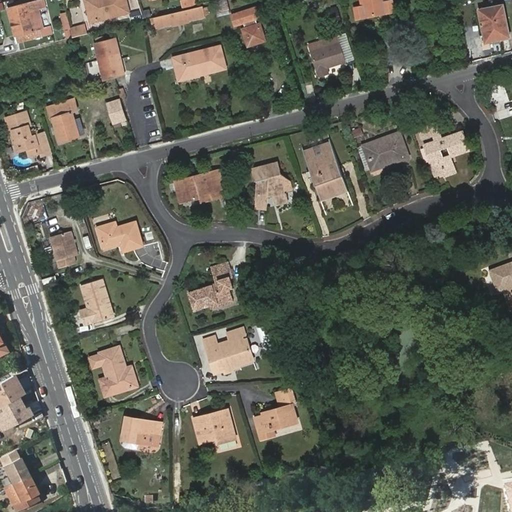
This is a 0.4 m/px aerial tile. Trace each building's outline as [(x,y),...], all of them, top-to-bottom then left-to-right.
[(85,0),(91,20),(130,11),(126,0),(85,0)] [(227,0),(224,0),(214,2),(219,17),(231,14),(227,0)] [(382,0),(363,0),(365,6),(354,8),(357,19),(395,12),(393,1),(383,3),(382,0)] [(231,11),(236,26),(244,23),(246,28),(243,29),(248,46),(266,41),(260,23),(257,24),(256,19),(264,16),(261,6),(258,7),(257,2),(231,11)] [(31,14),(29,7),(29,4),(9,9),(17,43),(43,36),(37,13),(31,14)] [(35,5),(29,7),(31,14),(37,13),(35,5)] [(202,5),(198,6),(152,17),(152,22),(156,22),(157,27),(180,21),(205,15),(202,5)] [(481,10),(488,42),(490,41),(492,48),(495,47),(494,44),(502,42),(502,39),(511,37),(503,5),(481,10)] [(71,28),(73,37),(87,33),(85,24),(71,28)] [(309,45),(320,78),(330,74),(328,68),(346,62),(340,44),(337,36),(309,45)] [(117,40),(97,44),(105,81),(116,78),(125,75),(117,40)] [(348,41),(340,44),(346,62),(354,60),(348,41)] [(97,44),(93,46),(101,82),(105,81),(97,44)] [(175,58),(180,80),(225,68),(220,46),(175,58)] [(54,119),(60,142),(79,137),(79,136),(85,134),(81,119),(75,121),(73,113),(79,112),(76,100),(49,107),(52,119),(54,119)] [(109,103),(115,123),(124,121),(125,123),(127,122),(121,100),(109,103)] [(27,149),(39,145),(41,153),(40,153),(41,157),(52,153),(45,132),(36,134),(33,136),(30,126),(32,125),(27,112),(7,118),(11,132),(15,130),(18,141),(16,141),(19,151),(27,149)] [(438,123),(433,124),(436,134),(439,141),(440,144),(445,143),(444,139),(438,123)] [(436,134),(433,124),(421,129),(424,138),(436,134)] [(355,137),(365,134),(363,127),(353,129),(355,137)] [(402,131),(368,142),(375,163),(389,159),(390,161),(401,157),(402,161),(411,157),(402,131)] [(463,132),(444,139),(445,143),(440,144),(439,141),(427,145),(436,170),(442,168),(444,173),(445,176),(455,172),(449,155),(444,156),(442,150),(450,147),(452,155),(468,149),(463,132)] [(375,163),(368,142),(365,143),(360,145),(367,166),(372,164),(373,167),(390,161),(389,159),(375,163)] [(41,153),(39,145),(27,149),(30,156),(40,153),(41,153)] [(306,155),(321,198),(348,188),(333,145),(323,149),(324,154),(317,157),(315,152),(306,155)] [(258,181),(261,192),(258,193),(258,207),(268,207),(268,195),(274,193),(277,203),(288,201),(286,196),(288,196),(287,191),(292,189),(289,179),(282,174),(279,163),(253,170),(256,181),(258,181)] [(215,190),(223,188),(219,170),(176,181),(182,202),(201,197),(202,202),(217,198),(215,190)] [(225,195),(223,188),(215,190),(217,198),(225,195)] [(348,188),(321,198),(323,201),(350,191),(348,188)] [(98,226),(104,249),(122,244),(124,253),(146,245),(139,220),(120,225),(118,220),(98,226)] [(51,236),(60,268),(76,263),(74,256),(79,255),(72,230),(51,236)] [(267,255),(259,258),(261,264),(269,262),(267,255)] [(511,259),(498,263),(491,266),(499,290),(506,287),(511,307),(511,259)] [(212,268),(213,271),(231,266),(230,262),(212,268)] [(231,266),(213,271),(217,284),(189,292),(195,310),(218,304),(219,306),(234,302),(231,290),(234,289),(232,280),(234,279),(231,266)] [(107,302),(113,301),(106,278),(81,286),(87,308),(78,311),(82,324),(91,322),(91,323),(112,317),(107,302)] [(116,315),(113,301),(107,302),(112,317),(116,315)] [(216,343),(204,347),(212,372),(221,370),(223,372),(231,370),(231,369),(230,367),(238,364),(252,360),(245,339),(243,339),(243,337),(245,336),(242,327),(226,332),(228,340),(216,343)] [(202,338),(204,347),(216,343),(213,335),(202,338)] [(122,384),(124,392),(136,388),(130,369),(124,371),(117,350),(99,356),(107,380),(99,382),(104,398),(112,396),(110,389),(122,384)] [(14,374),(0,380),(0,405),(18,396),(24,393),(14,374)] [(112,396),(124,392),(122,384),(110,389),(112,396)] [(268,411),(262,413),(255,415),(262,437),(275,433),(273,428),(297,420),(292,402),(295,401),(291,386),(275,390),(280,405),(267,409),(268,411)] [(0,405),(0,430),(32,414),(27,406),(24,407),(18,396),(0,405)] [(194,417),(200,442),(217,438),(218,442),(235,437),(227,408),(194,417)] [(140,426),(127,422),(122,442),(123,442),(137,446),(156,451),(162,429),(141,423),(140,426)] [(137,446),(123,442),(122,446),(124,449),(132,452),(136,450),(137,446)] [(2,466),(12,484),(29,475),(19,457),(2,466)] [(29,475),(12,484),(20,500),(13,503),(17,511),(41,500),(29,475)] [(511,511),(511,481),(502,483),(507,511),(511,511)]
